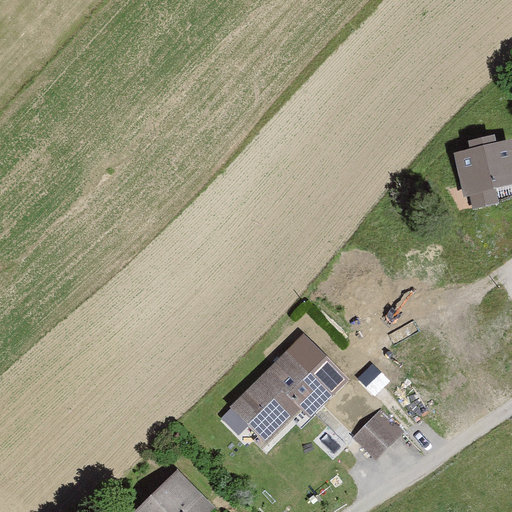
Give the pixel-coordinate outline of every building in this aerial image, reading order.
[(471,154),(453,159),(464,202),(470,200),(473,212),(499,206),(497,196),(511,191),(511,144),(497,149),(495,141),(469,147),(471,154)] [(232,408),(222,418),(239,436),(249,426),(269,446),(304,411),(311,418),(350,380),(304,334),(230,406),(232,408)] [(359,380),(375,397),(390,382),(374,365),(359,380)] [(405,434),(381,410),(352,440),(376,463),(405,434)] [(215,511),(178,474),(138,511),(215,511)]
